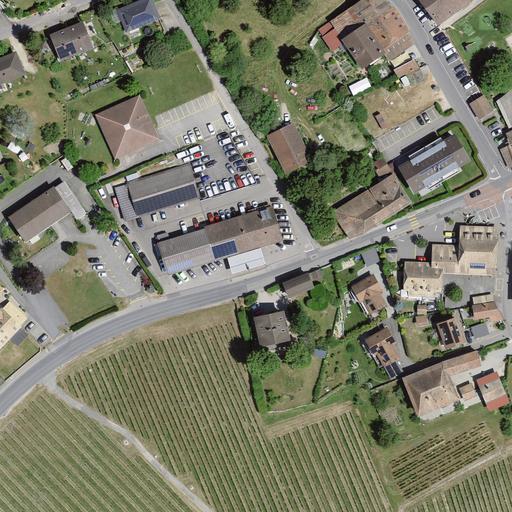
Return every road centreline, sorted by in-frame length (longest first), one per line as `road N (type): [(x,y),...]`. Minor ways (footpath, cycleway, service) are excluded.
road 1 (residential): [(321,263),(172,0)]
road 2 (secondary): [(66,349),(321,263)]
road 3 (track): [(42,368),(59,391),(132,437),(210,511)]
road 4 (unclassified): [(397,0),(503,184)]
road 5 (secondary): [(321,263),(503,184)]
